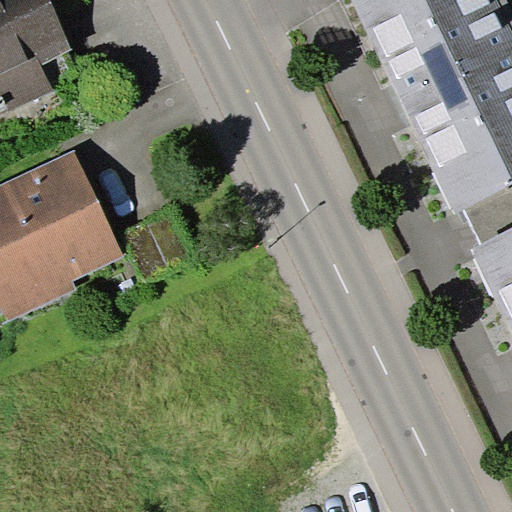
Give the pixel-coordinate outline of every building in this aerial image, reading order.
[(49,0),(0,0),(0,115),(53,91),(40,64),(72,49),(49,0)] [(350,0),(454,214),(465,209),(511,186),(511,12),(506,0),(350,0)] [(75,150),(0,184),(0,301),(8,319),(76,287),(72,279),(124,255),(75,150)] [(511,229),(511,186),(465,209),(481,244),(511,229)] [(174,205),(120,230),(145,283),(199,258),(174,205)] [(511,229),(481,244),(471,249),(511,335),(511,229)]
